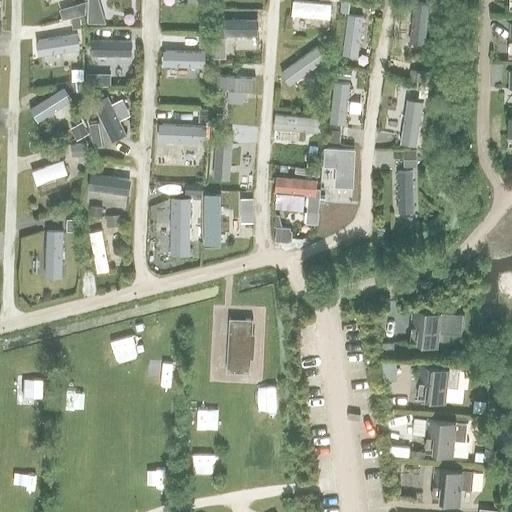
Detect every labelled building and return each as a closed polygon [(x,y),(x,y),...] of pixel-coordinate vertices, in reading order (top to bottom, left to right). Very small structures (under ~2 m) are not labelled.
[(200,0),(200,10),(208,10),(208,0),(200,0)] [(341,0),(341,11),(348,12),(349,1),(341,0)] [(409,0),(407,37),(428,38),(430,0),(409,0)] [(69,6),(60,9),(63,19),(72,16),(69,6)] [(351,10),(344,51),(360,54),(366,12),(351,10)] [(79,15),(71,17),(73,30),(81,28),(79,15)] [(261,16),(220,15),(219,34),(261,35),(261,16)] [(82,46),(79,29),(39,35),(42,53),(82,46)] [(135,56),(135,37),(94,37),(94,55),(135,56)] [(285,68),(294,81),(328,58),(319,45),(285,68)] [(339,70),(338,78),(351,79),(352,71),(339,70)] [(220,71),(220,86),(258,87),(259,72),(220,71)] [(413,72),(411,80),(424,82),(425,74),(413,72)] [(88,74),(88,86),(97,86),(97,74),(88,74)] [(81,83),(72,83),(73,92),(82,92),(81,83)] [(420,85),(419,97),(427,98),(428,86),(420,85)] [(69,116),(63,103),(75,98),(70,87),(37,102),(44,116),(50,113),(55,122),(69,116)] [(200,109),(199,121),(207,121),(208,110),(200,109)] [(98,123),(89,125),(93,148),(102,146),(98,123)] [(83,124),(73,130),(78,139),(88,134),(83,124)] [(329,130),(328,140),(339,141),(340,131),(329,130)] [(86,143),(75,144),(75,155),(79,155),(80,163),(87,162),(86,143)] [(326,149),(325,165),(337,166),(336,185),(353,186),(355,150),(326,149)] [(405,168),(416,168),(415,151),(404,151),(405,168)] [(309,154),(307,166),(315,168),(317,155),(309,154)] [(36,179),(69,173),(66,157),(33,164),(36,179)] [(92,171),(90,187),(131,193),(133,177),(92,171)] [(187,184),(186,194),(194,195),(202,195),(202,184),(187,184)] [(320,189),(316,189),(316,196),(308,195),(306,224),(318,225),(319,213),(318,213),(320,189)] [(253,199),(242,199),(242,210),(253,210),(253,199)] [(322,203),(322,214),(330,215),(330,203),(322,203)] [(90,207),(90,215),(101,216),(102,208),(90,207)] [(120,215),(107,216),(108,224),(120,223),(120,215)] [(48,225),(47,273),(65,274),(66,226),(48,225)] [(276,226),(275,240),(291,241),(292,230),(290,230),(291,227),(283,226),(276,226)] [(107,227),(93,228),(96,270),(110,269),(107,227)] [(422,309),(413,308),(411,327),(419,328),(417,344),(438,346),(442,312),(448,313),(448,312),(422,309)] [(230,318),(227,371),(251,372),(253,319),(230,318)] [(394,344),(380,344),(381,354),(394,354),(394,344)] [(384,381),(396,379),(395,362),(382,364),(384,381)] [(430,365),(421,364),(419,382),(427,383),(425,400),(446,402),(448,387),(458,388),(460,370),(461,370),(461,369),(430,365)] [(426,436),(427,420),(414,418),(413,434),(426,436)] [(437,419),(428,418),(426,437),(434,437),(433,454),(453,456),(455,440),(465,441),(467,423),(468,423),(469,422),(437,419)] [(390,446),(389,455),(409,457),(410,448),(390,446)] [(413,448),(412,457),(424,458),(425,449),(413,448)] [(497,449),(486,448),(485,460),(496,461),(497,449)] [(476,452),(475,460),(484,461),(484,453),(476,452)] [(444,468),(435,467),(433,486),(441,486),(440,502),(460,504),(462,489),(472,490),(474,472),(475,472),(475,471),(444,468)]
